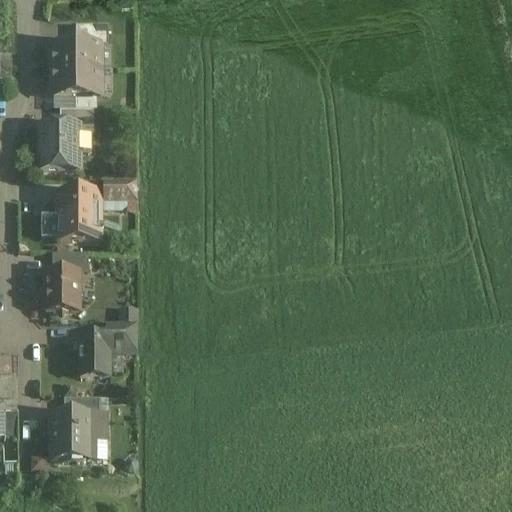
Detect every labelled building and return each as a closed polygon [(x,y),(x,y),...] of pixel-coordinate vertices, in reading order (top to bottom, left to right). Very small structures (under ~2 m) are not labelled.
[(107,29),(75,30),(75,49),(95,48),(95,50),(107,50),(107,29)] [(75,49),(52,49),(52,50),(50,52),(50,61),(52,63),(52,75),(100,74),(100,65),(96,61),(95,50),(95,48),(75,49)] [(100,74),(52,75),(53,86),(50,89),(50,97),(53,99),(53,100),(75,100),(96,100),(96,88),(100,83),(100,74)] [(96,100),(75,100),(75,113),(93,113),(96,113),(96,100)] [(75,113),(59,113),(59,130),(78,130),(78,137),(93,137),(93,113),(75,113)] [(59,130),(39,130),(39,142),(36,145),(36,150),(39,153),(39,174),(78,173),(78,154),(75,154),(75,137),(78,137),(78,130),(59,130)] [(137,185),(104,185),(104,204),(137,204),(137,185)] [(98,197),(57,197),(57,245),(98,245),(98,197)] [(87,257),(52,257),(51,275),(78,275),(78,276),(87,276),(87,257)] [(51,275),(45,275),(45,315),(57,315),(61,320),(66,315),(78,315),(78,276),(78,275),(51,275)] [(137,328),(105,328),(107,341),(115,341),(115,358),(137,358),(137,328)] [(107,341),(81,341),(81,356),(79,356),(79,382),(108,381),(108,358),(115,358),(115,341),(107,341)] [(14,379),(0,379),(0,415),(16,415),(14,379)] [(98,403),(63,403),(63,420),(90,420),(90,421),(98,421),(98,403)] [(63,420),(53,420),(53,436),(51,438),(51,464),(71,464),(75,468),(82,468),(87,464),(90,464),(90,421),(90,420),(63,420)] [(48,461),(31,463),(32,477),(49,475),(48,461)]
